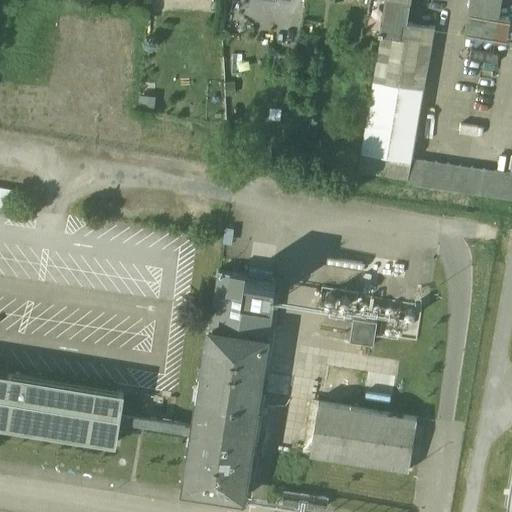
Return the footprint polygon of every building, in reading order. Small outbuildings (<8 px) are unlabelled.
[(508,0),(475,0),(470,30),(502,36),(508,0)] [(424,87),(375,79),(359,168),(408,177),(411,159),(424,87)] [(511,167),(511,173),(412,156),(408,182),(511,199),(511,167)] [(279,280),(214,271),(180,494),(245,504),(279,280)] [(393,302),(392,327),(419,328),(420,303),(393,302)] [(0,426),(116,445),(124,393),(0,372),(0,426)] [(416,416),(318,401),(310,455),(407,470),(416,416)] [(325,506),(326,491),(278,490),(278,505),(325,506)]
